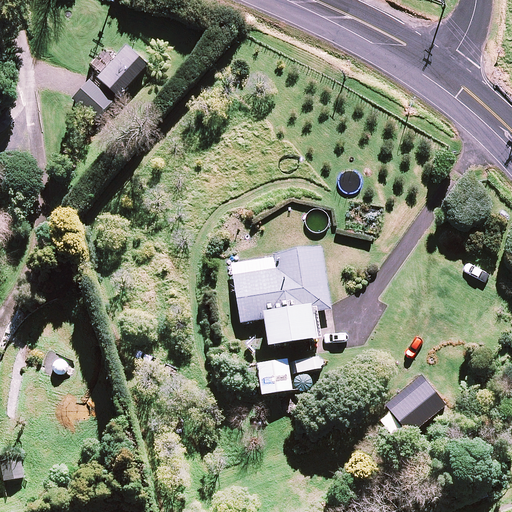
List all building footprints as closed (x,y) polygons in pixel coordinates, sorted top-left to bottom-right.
[(147,68),(126,48),(99,77),(120,97),(147,68)] [(112,101),(90,80),(77,94),(99,115),(112,101)] [(328,292),(318,242),(232,258),(244,320),(252,318),(268,315),(272,340),(325,330),(318,293),(328,292)] [(294,390),(289,357),(259,361),(263,394),(294,390)] [(21,449),(3,452),(6,478),(25,476),(21,449)]
